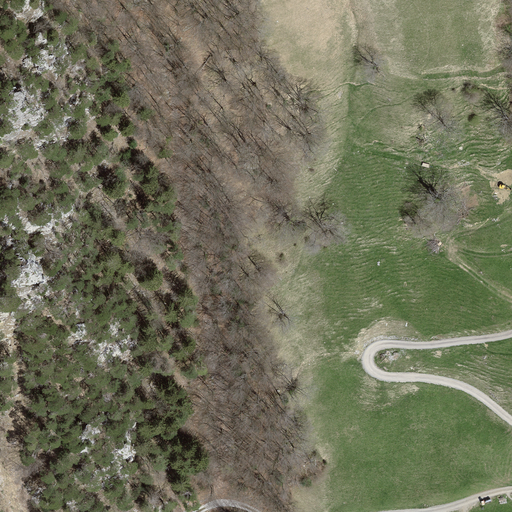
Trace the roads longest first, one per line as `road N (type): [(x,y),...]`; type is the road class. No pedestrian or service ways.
road 1 (track): [(511,301),(455,262),(444,244),(511,212)]
road 2 (track): [(511,190),(483,173),(450,173),(369,149)]
